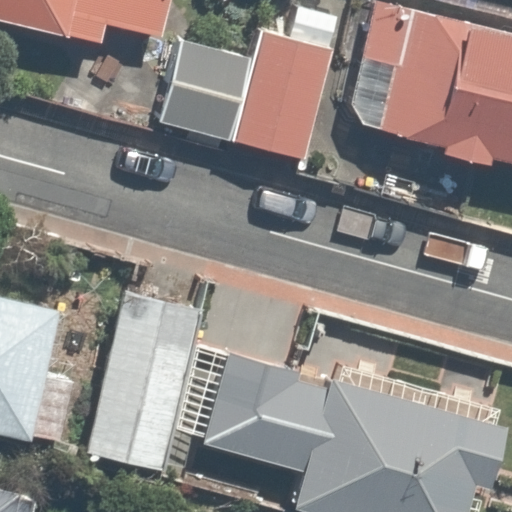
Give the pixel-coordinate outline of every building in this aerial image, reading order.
[(0,0),(0,12),(97,37),(101,20),(147,32),(155,0),(0,0)] [(467,210),(479,150),(511,156),(511,19),(415,0),(358,0),(347,52),(325,48),(334,4),(312,0),(289,0),(282,39),(251,32),(249,45),(170,28),(152,115),(327,151),(334,120),(439,142),(426,202),(467,210)] [(0,278),(0,421),(32,429),(62,293),(0,278)] [(196,298),(120,279),(76,450),(152,470),(196,298)] [(195,435),(292,461),(282,499),(331,511),(464,511),(465,507),(482,511),(486,511),(511,418),(511,417),(221,339),(195,435)] [(0,511),(38,511),(43,494),(0,484),(0,511)] [(246,511),(162,488),(155,511),(246,511)]
